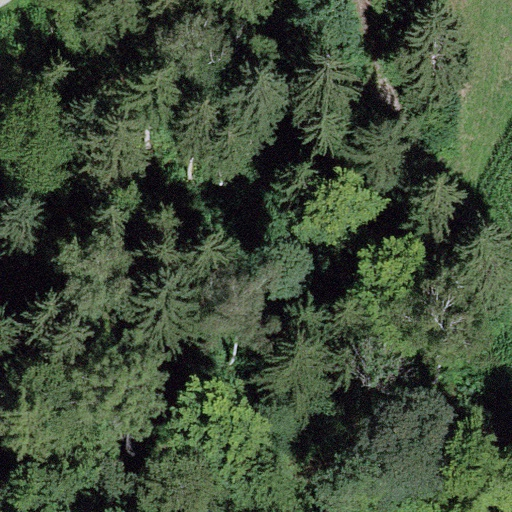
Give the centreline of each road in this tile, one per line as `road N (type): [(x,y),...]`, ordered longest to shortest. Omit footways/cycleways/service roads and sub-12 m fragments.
road 1 (track): [(0,71),(276,77),(388,115)]
road 2 (track): [(511,273),(388,115),(369,0)]
